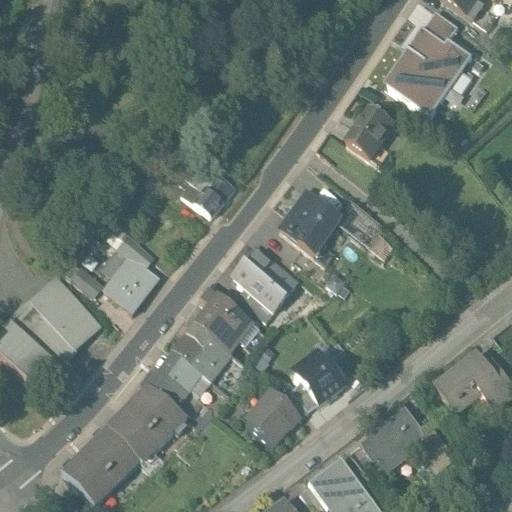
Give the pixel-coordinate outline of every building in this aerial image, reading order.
[(447,0),(442,8),(474,30),(484,14),(477,9),(483,0),(447,0)] [(445,50),(448,45),(450,46),(458,34),(437,19),(425,36),(445,50)] [(445,50),(425,36),(423,34),(409,55),(406,53),(405,54),(408,56),(384,91),(431,123),(472,62),(450,46),(448,45),(445,50)] [(394,128),(370,111),(345,147),(368,162),(377,149),(378,150),(394,128)] [(181,203),(192,212),(208,191),(182,171),(171,186),(179,192),(184,185),(190,190),(181,203)] [(234,194),(216,180),(208,191),(192,212),(210,226),(234,194)] [(339,219),(309,198),(291,223),(288,220),(279,233),(311,255),(318,244),(321,246),(339,219)] [(128,266),(144,278),(153,267),(127,245),(116,261),(127,269),(128,266)] [(244,292),(272,314),(296,282),(255,251),(238,273),(240,275),(233,284),(244,292)] [(144,278),(128,266),(127,269),(102,302),(130,322),(157,287),(144,278)] [(79,282),(70,294),(91,309),(100,298),(79,282)] [(98,339),(55,292),(29,317),(10,338),(0,350),(0,372),(36,403),(56,379),(71,363),(98,339)] [(265,323),(272,314),(244,292),(237,302),(258,318),(265,323)] [(208,311),(185,342),(202,354),(211,343),(228,357),(251,327),(222,306),(216,300),(216,301),(207,295),(200,305),(208,311)] [(222,306),(251,327),(251,328),(258,318),(237,302),(229,296),(222,306)] [(508,361),(511,358),(511,328),(494,343),(504,356),(508,361)] [(185,342),(173,358),(200,379),(211,386),(231,359),(228,357),(211,343),(202,354),(185,342)] [(478,355),(434,390),(458,420),(483,400),(495,414),(511,400),(511,388),(493,365),(488,368),(478,355)] [(511,365),(508,361),(504,356),(493,365),(511,388),(511,365)] [(173,358),(146,394),(177,415),(181,409),(188,413),(197,401),(198,401),(202,395),(194,389),(200,379),(173,358)] [(343,389),(320,360),(294,380),(299,387),(317,409),(318,409),(343,389)] [(307,417),(317,409),(299,387),(289,401),(298,406),(307,417)] [(105,437),(138,468),(140,471),(186,422),(177,415),(146,394),(105,437)] [(281,410),(269,401),(245,430),(272,452),(289,432),(291,433),(298,424),(281,410)] [(300,426),(307,417),(298,406),(289,401),(281,410),(298,424),(300,426)] [(421,431),(406,412),(359,449),(375,469),(382,478),(414,452),(435,435),(444,428),(437,419),(421,431)] [(435,435),(414,452),(437,480),(450,470),(457,479),(474,466),(463,451),(454,458),(435,435)] [(60,485),(89,511),(97,511),(138,468),(105,437),(60,485)] [(375,469),(359,449),(350,456),(365,476),(375,469)] [(379,511),(341,464),(308,489),(309,490),(326,511),(328,511),(334,508),(337,511),(379,511)] [(326,511),(309,490),(299,498),(310,511),(326,511)] [(284,509),(286,511),(302,511),(294,501),(284,509)]
